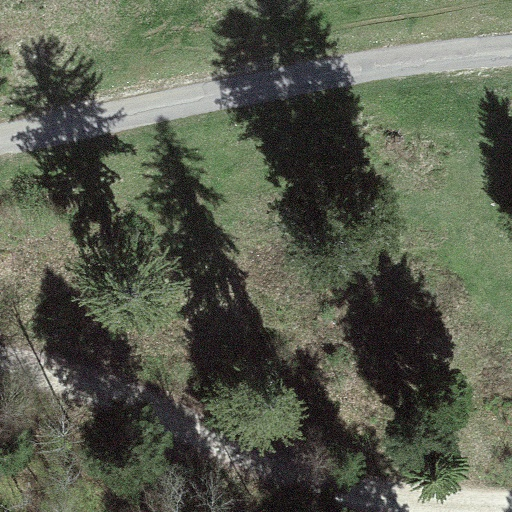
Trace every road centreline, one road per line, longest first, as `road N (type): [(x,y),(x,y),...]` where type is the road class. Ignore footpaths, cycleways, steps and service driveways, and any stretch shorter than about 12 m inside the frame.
road 1 (track): [(0,365),(91,382),(327,465),(511,493)]
road 2 (unclassified): [(511,48),(406,57),(0,133)]
